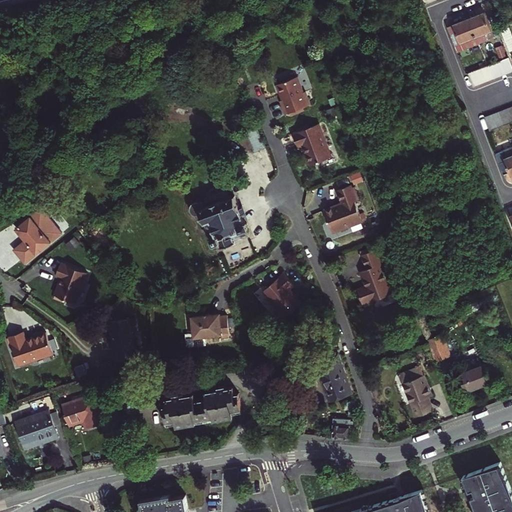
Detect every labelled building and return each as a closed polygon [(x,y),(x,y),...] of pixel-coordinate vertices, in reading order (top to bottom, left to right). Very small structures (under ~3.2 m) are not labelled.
[(493,30),(486,12),(470,18),(477,37),(493,30)] [(470,18),(454,24),(460,39),(464,50),(480,43),(477,37),(470,18)] [(502,29),(506,41),(511,38),(511,37),(508,27),(502,29)] [(482,49),(480,43),(464,50),(466,55),(482,49)] [(511,63),(509,57),(503,60),(508,74),(511,72),(511,63)] [(503,60),(496,62),(501,77),(508,74),(503,60)] [(501,77),(496,62),(489,65),(495,79),(501,77)] [(495,79),(489,65),(488,66),(482,68),(487,82),(495,79)] [(482,68),(475,70),(481,84),(487,82),(482,68)] [(475,70),(469,73),(474,87),(481,84),(475,70)] [(280,98),(285,112),(313,101),(308,88),(306,89),(300,73),(276,82),(282,98),(280,98)] [(511,122),(506,107),(499,110),(504,124),(509,122),(511,122)] [(504,124),(499,110),(492,113),(497,127),(504,124)] [(497,127),(492,113),(486,115),(491,129),(497,127)] [(319,120),(293,130),(298,144),(304,142),(306,148),(305,149),(310,162),(332,153),(319,120)] [(511,146),(497,152),(505,174),(511,172),(511,173),(511,146)] [(334,203),(325,206),(334,228),(368,215),(362,199),(360,200),(353,181),(339,187),(344,200),(337,203),(334,203)] [(203,213),(215,245),(219,243),(220,246),(232,242),(231,239),(249,232),(248,227),(249,225),(248,223),(245,221),(242,213),(245,212),(242,206),(240,207),(235,195),(204,207),(204,205),(202,203),(200,201),(198,201),(195,201),(193,202),(191,204),(190,206),(190,209),(190,211),(192,213),(194,215),(196,215),(198,215),(201,215),(203,213)] [(63,233),(41,208),(17,230),(27,241),(15,251),(27,264),(63,233)] [(393,289),(376,245),(362,251),(367,265),(361,268),(366,282),(358,286),(365,304),(374,300),(373,297),(393,289)] [(87,275),(88,271),(62,262),(56,276),(62,278),(55,295),(77,303),(83,285),(85,285),(88,276),(87,275)] [(286,269),(265,288),(288,315),(305,300),(292,285),(296,281),(286,269)] [(222,312),(194,315),(196,336),(224,333),(224,336),(232,335),(230,314),(222,315),(222,312)] [(140,317),(113,320),(115,340),(117,340),(118,346),(115,346),(117,359),(128,357),(128,355),(139,353),(136,330),(141,329),(140,317)] [(26,332),(12,337),(21,366),(56,355),(48,333),(29,340),(26,332)] [(443,334),(430,339),(438,360),(451,356),(443,334)] [(311,376),(325,371),(335,398),(352,391),(338,354),(308,366),(311,376)] [(467,390),(491,381),(485,364),(460,373),(467,390)] [(421,366),(402,373),(419,416),(434,410),(429,397),(433,395),(421,366)] [(193,390),(181,391),(181,390),(173,391),(173,393),(166,394),(167,401),(163,402),(165,420),(175,418),(176,424),(196,421),(195,418),(212,415),(213,418),(233,415),(232,409),(241,408),(238,391),(234,391),(233,384),(226,385),(225,383),(217,384),(218,386),(204,388),(206,396),(194,397),(193,390)] [(95,394),(64,405),(72,427),(86,421),(89,429),(106,422),(95,394)] [(355,423),(356,408),(359,407),(356,398),(343,402),(347,412),(352,410),(352,415),(335,414),(333,435),(350,436),(352,423),(355,423)] [(50,407),(17,419),(27,446),(40,441),(38,437),(59,429),(50,407)] [(471,498),(476,511),(511,511),(511,493),(500,461),(462,475),(468,490),(463,492),(465,500),(471,498)] [(392,500),(353,511),(429,511),(423,490),(399,498),(398,493),(390,495),(392,500)] [(189,511),(188,504),(178,506),(177,504),(174,504),(173,502),(144,506),(144,511),(189,511)]
